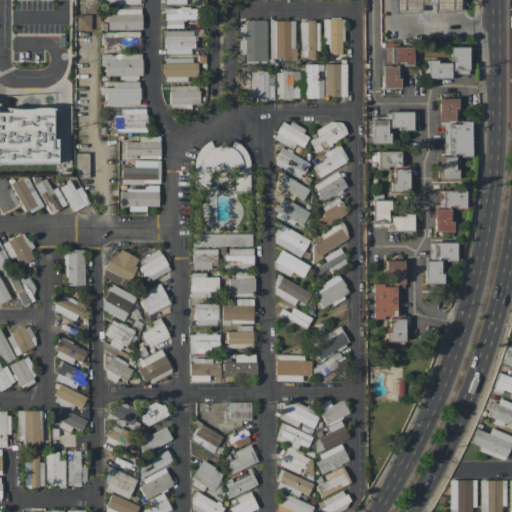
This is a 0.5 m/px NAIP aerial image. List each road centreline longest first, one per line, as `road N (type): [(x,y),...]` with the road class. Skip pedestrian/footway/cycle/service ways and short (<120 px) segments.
road 1 (residential): [(219,10),(355,8),(355,501)]
road 2 (primary): [(500,0),(498,164),(480,281),(419,449),(379,511)]
road 3 (residential): [(152,0),(155,95),(180,138),(180,511)]
road 4 (residential): [(267,511),(267,110)]
road 5 (residential): [(97,227),(97,511)]
road 6 (residential): [(355,393),(97,393)]
road 7 (primary): [(438,470),(481,375),(511,263)]
road 8 (residential): [(179,229),(0,226)]
road 9 (residential): [(351,109),(267,110),(180,138)]
road 10 (residential): [(45,226),(45,399)]
